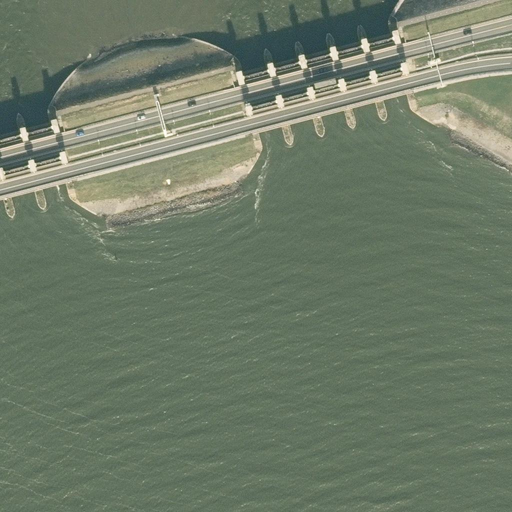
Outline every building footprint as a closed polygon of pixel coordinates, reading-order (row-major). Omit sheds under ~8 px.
[(366,38),(360,40),(362,47),(363,53),(369,51),(368,45),(366,38)] [(334,46),(328,48),(330,55),(332,61),(338,59),(336,54),(334,46)] [(303,55),(297,56),(299,63),(300,69),(307,67),(305,62),(303,55)] [(272,62),(266,64),(268,71),(269,77),(276,75),(274,70),(272,62)] [(376,77),(374,71),(368,72),(370,79),(371,84),(377,82),(376,77)] [(314,89),(335,84),(334,79),(313,85),(314,89)] [(345,85),(343,79),(337,80),(338,87),(340,92),(346,90),(345,85)] [(313,93),(312,87),(305,88),(307,95),(308,100),(315,98),(313,93)] [(282,101),(281,95),(274,96),(276,103),(277,108),(284,106),(282,101)] [(55,120),(49,121),(50,128),(52,134),(58,133),(55,120)] [(25,127),(19,129),(21,136),(22,142),(28,140),(27,134),(25,127)] [(66,164),(63,152),(57,154),(59,160),(60,165),(66,164)] [(35,166),(33,160),(27,161),(29,168),(30,173),(36,171),(35,166)]
